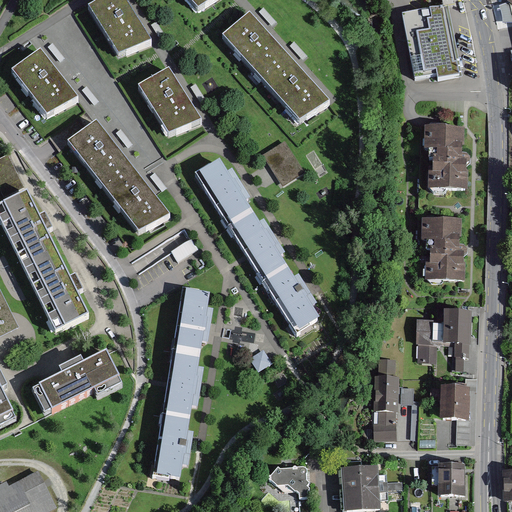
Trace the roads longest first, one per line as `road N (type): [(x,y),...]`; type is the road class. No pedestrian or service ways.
road 1 (tertiary): [(489,455),(497,154),(475,0)]
road 2 (residential): [(137,393),(140,344),(129,293),(0,115)]
